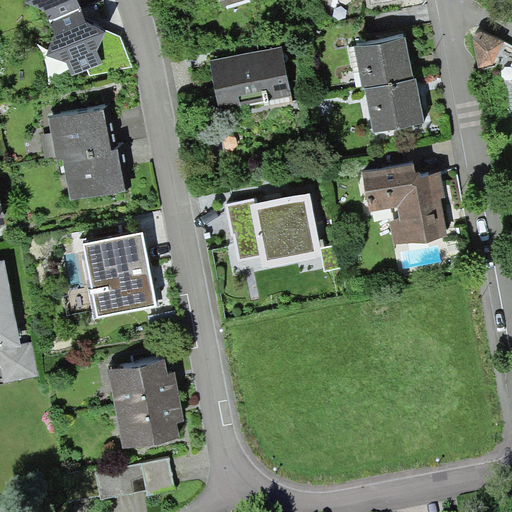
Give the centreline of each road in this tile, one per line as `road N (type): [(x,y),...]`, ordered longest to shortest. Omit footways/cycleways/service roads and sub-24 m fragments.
road 1 (residential): [(245,477),(222,460),(131,0)]
road 2 (residential): [(452,9),(511,432)]
road 3 (residential): [(511,467),(293,504),(245,477)]
